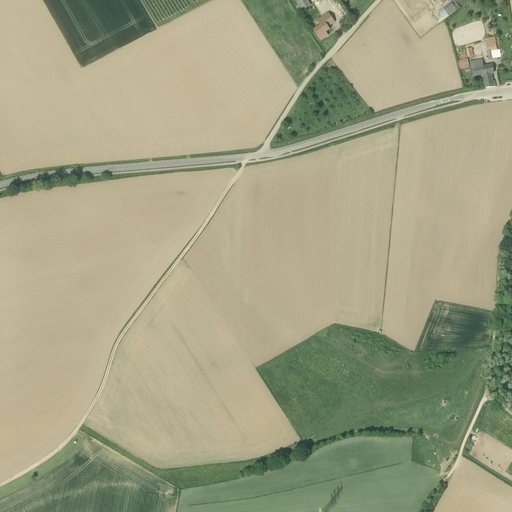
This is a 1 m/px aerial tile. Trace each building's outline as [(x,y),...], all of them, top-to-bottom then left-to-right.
[(307,0),(294,0),(302,11),(311,5),(307,0)] [(444,9),(438,13),(441,17),(447,13),(454,7),(451,3),(443,9),(444,9)] [(314,30),(321,40),(325,37),(324,36),(327,34),(325,32),(329,29),(327,27),(334,22),(328,14),(323,17),(325,19),(320,22),(322,25),(314,30)] [(500,57),(499,54),(498,54),(494,37),(485,39),(489,59),(500,57)] [(468,57),(474,56),(471,47),(466,49),(468,57)] [(463,69),(469,67),(467,58),(457,60),(460,71),(463,70),(463,69)] [(496,87),(495,81),(491,82),(490,74),(494,73),(492,65),(484,67),(482,59),(471,61),(470,61),(472,76),(483,75),(484,84),(486,83),(486,88),(492,87),(496,87)]
